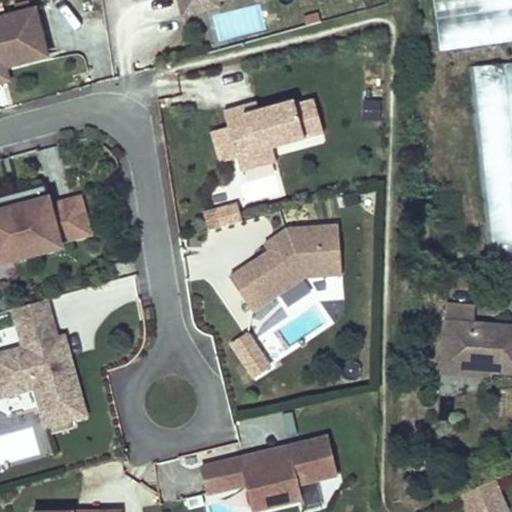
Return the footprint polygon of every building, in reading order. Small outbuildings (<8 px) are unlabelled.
[(180,0),(184,14),(221,4),(219,0),(180,0)] [(511,0),(432,0),(438,48),(511,39),(511,0)] [(259,2),(211,16),(219,42),(267,29),(259,2)] [(0,75),(4,74),(46,63),(35,16),(0,25),(0,75)] [(511,260),(511,60),(474,62),(483,261),(511,260)] [(363,99),(363,119),(380,118),(380,99),(363,99)] [(238,164),(274,155),(324,141),(315,107),(297,112),(295,107),(259,116),(245,121),(243,113),(225,118),(229,134),(238,164)] [(258,109),(243,113),(245,121),(259,116),(258,109)] [(238,164),(229,134),(214,138),(223,168),(238,164)] [(274,155),(238,164),(241,178),(277,169),(274,155)] [(11,212),(41,204),(44,204),(47,206),(50,208),(50,210),(45,190),(0,200),(0,201),(2,201),(4,202),(6,203),(8,204),(10,208),(11,212)] [(0,246),(11,244),(16,263),(62,252),(60,246),(90,239),(81,203),(51,211),(50,210),(50,208),(47,206),(44,204),(41,204),(11,212),(10,208),(8,204),(6,203),(4,202),(2,201),(0,201),(0,246)] [(343,275),(340,225),(289,228),(273,239),(265,244),(270,251),(230,277),(253,311),(305,277),(343,275)] [(0,267),(16,263),(11,244),(0,246),(0,267)] [(45,303),(13,311),(24,351),(0,357),(0,382),(19,393),(34,390),(44,428),(82,419),(68,360),(60,362),(55,343),(45,303)] [(492,369),(511,370),(511,323),(446,317),(442,363),(492,369)] [(272,363),(249,331),(231,343),(254,376),(272,363)] [(63,341),(55,343),(60,362),(68,360),(63,341)] [(492,369),(442,363),(441,370),(491,375),(492,369)] [(0,398),(19,393),(0,382),(0,398)] [(286,443),(289,454),(260,460),(243,464),(241,454),(201,463),(207,490),(246,481),(252,507),(300,496),(297,481),(336,472),(327,433),(286,443)] [(260,460),(289,454),(286,443),(258,450),(260,460)] [(495,481),(461,494),(468,511),(501,511),(506,510),(495,481)]
